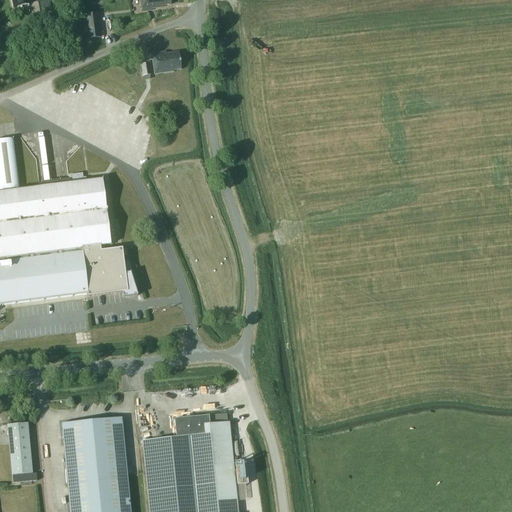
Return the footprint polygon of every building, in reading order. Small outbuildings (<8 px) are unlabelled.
[(45,0),(39,2),(44,20),(54,17),(49,0),(45,0)] [(139,0),(141,12),(151,11),(150,9),(155,9),(155,7),(170,5),(169,0),(139,0)] [(85,15),(88,40),(101,38),(98,13),(85,15)] [(166,54),(165,52),(151,54),(154,75),(173,72),(173,71),(181,70),(179,53),(166,54)] [(151,74),(149,63),(141,64),(142,76),(151,75),(151,74)] [(0,140),(0,190),(17,188),(11,139),(0,140)] [(85,178),(83,178),(82,173),(68,175),(69,184),(86,182),(85,178)] [(99,246),(109,245),(101,180),(0,193),(0,305),(87,295),(87,297),(122,293),(123,298),(136,296),(137,296),(130,273),(129,273),(125,274),(121,249),(100,251),(99,246)] [(176,438),(142,441),(148,511),(237,511),(229,423),(227,423),(226,415),(209,416),(174,419),(176,438)] [(61,424),(69,511),(129,511),(121,419),(61,424)] [(32,474),(27,424),(7,426),(12,476),(32,474)] [(36,481),(36,474),(12,476),(12,483),(36,481)]
